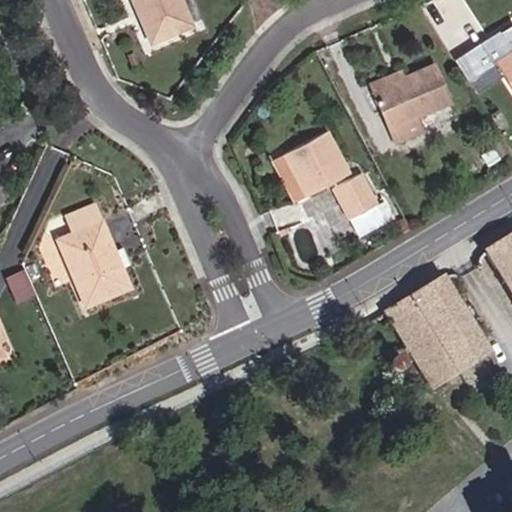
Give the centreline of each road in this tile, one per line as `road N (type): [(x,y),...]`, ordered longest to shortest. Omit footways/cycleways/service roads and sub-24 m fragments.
road 1 (unclassified): [(0,457),(244,341)]
road 2 (unclassified): [(281,324),(511,194)]
road 3 (residential): [(189,159),(298,21),(342,0)]
road 4 (unknown): [(105,98),(81,122),(0,280)]
road 5 (residential): [(61,0),(105,98),(189,159)]
road 6 (residential): [(189,159),(190,209),(244,341)]
road 7 (residential): [(281,324),(225,201),(189,159)]
